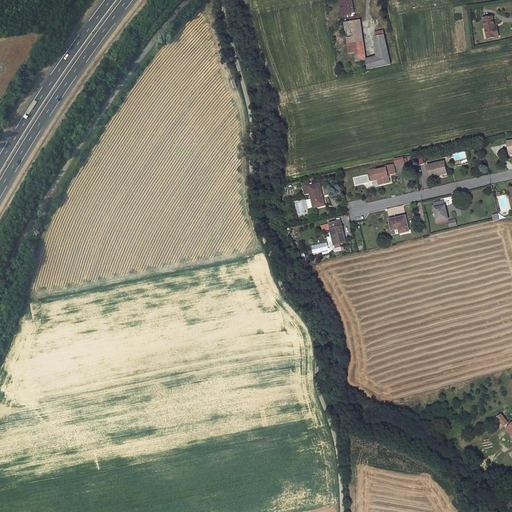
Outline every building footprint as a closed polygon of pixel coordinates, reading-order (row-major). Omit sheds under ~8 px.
[(351,0),(340,0),(342,15),(353,13),(351,0)] [(493,17),(484,19),(487,39),(499,36),(497,27),(495,28),(493,17)] [(361,28),(360,21),(353,22),(345,23),(346,30),(361,28)] [(365,55),(361,28),(346,30),(349,53),(355,52),(357,61),(367,60),(367,59),(364,60),(363,55),(365,55)] [(389,54),(383,31),(375,33),(376,37),(375,38),(376,49),(378,49),(379,56),(389,54)] [(391,64),(389,54),(379,56),(367,60),(368,69),(391,64)] [(445,161),(427,166),(430,178),(442,175),(441,172),(445,171),(444,166),(446,165),(445,161)] [(374,169),(370,169),(371,172),(370,172),(372,181),(378,179),(379,185),(390,182),(388,175),(395,173),(393,164),(386,166),(386,168),(375,171),(374,169)] [(310,186),(309,186),(310,193),(311,199),(307,200),(309,208),(313,207),(313,208),(325,205),(324,201),(323,201),(320,188),(321,188),(320,184),(310,186)] [(438,221),(448,219),(446,210),(445,210),(444,206),(444,205),(443,201),(434,203),(438,221)] [(406,216),(389,220),(392,230),(399,228),(401,228),(402,233),(409,231),(406,216)] [(340,221),(330,223),(331,229),(332,236),(334,245),(340,244),(346,242),(342,227),(340,221)] [(334,245),(332,236),(328,237),(330,246),(332,248),(335,248),(336,252),(344,250),(343,247),(341,248),(340,244),(334,245)] [(501,415),(498,417),(504,426),(508,423),(501,415)]
